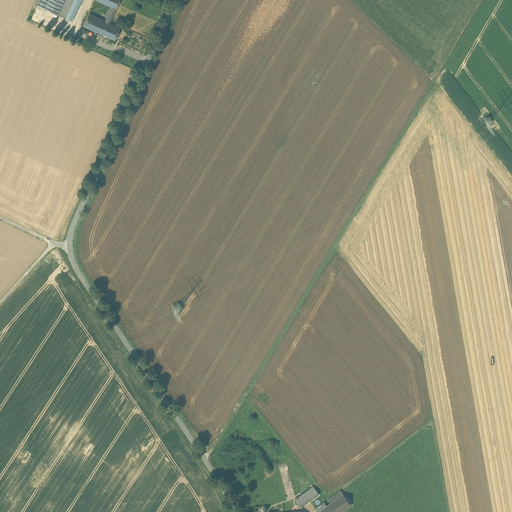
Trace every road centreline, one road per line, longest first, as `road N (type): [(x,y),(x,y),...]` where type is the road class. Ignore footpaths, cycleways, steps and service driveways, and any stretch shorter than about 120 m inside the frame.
road 1 (track): [(204,458),(483,0)]
road 2 (secondary): [(69,246),(73,264),(235,511)]
road 3 (secondary): [(172,0),(69,246)]
